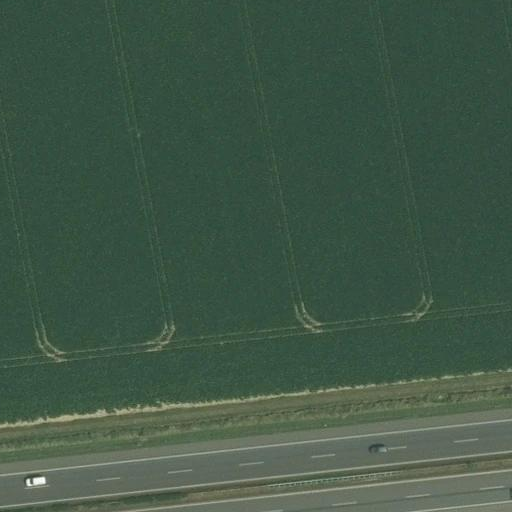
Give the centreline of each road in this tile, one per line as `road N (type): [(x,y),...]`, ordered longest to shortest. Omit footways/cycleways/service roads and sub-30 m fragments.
road 1 (track): [(0,441),(511,383)]
road 2 (motorway): [(511,440),(0,495)]
road 3 (motorway): [(327,511),(511,490)]
